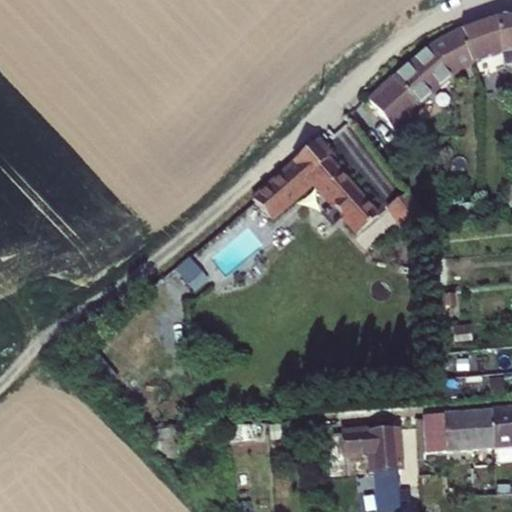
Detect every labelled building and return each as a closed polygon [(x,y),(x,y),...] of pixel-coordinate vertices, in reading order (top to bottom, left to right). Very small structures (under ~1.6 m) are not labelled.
[(511,15),(493,18),(500,54),(502,66),(511,64),(511,15)] [(462,33),(472,63),(500,54),(493,18),(460,29),(462,33)] [(460,29),(428,46),(453,73),(472,63),(462,33),(460,29)] [(368,100),(392,128),(453,73),(428,46),(368,100)] [(376,220),(312,143),(292,161),(293,163),(252,199),(269,220),(313,185),(355,237),(376,220)] [(388,212),(406,239),(421,227),(403,201),(388,212)] [(228,274),(265,243),(250,225),(213,256),(228,274)] [(188,260),(174,272),(187,287),(201,275),(188,260)] [(201,275),(187,287),(193,295),(208,283),(201,275)] [(451,380),(440,380),(442,401),(453,400),(451,380)] [(511,447),(511,408),(489,411),(492,449),(511,447)] [(423,455),(492,449),(489,411),(439,415),(420,416),(423,455)] [(174,432),(151,434),(155,460),(179,457),(174,432)] [(392,433),(333,438),(335,460),(370,458),(371,476),(376,476),(379,511),(398,509),(398,503),(397,491),(392,433)] [(492,464),(493,476),(507,475),(506,463),(492,464)] [(409,489),(397,491),(398,503),(410,502),(409,489)]
